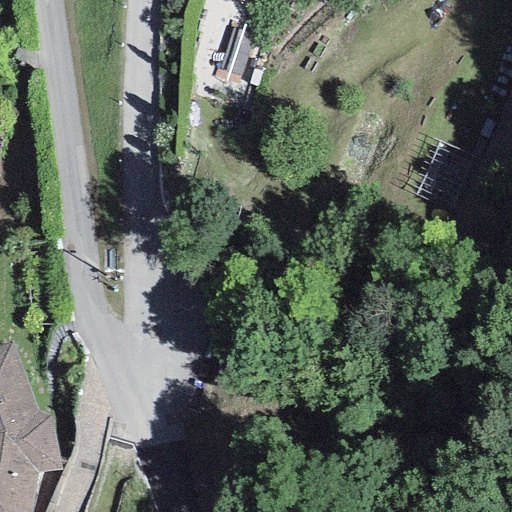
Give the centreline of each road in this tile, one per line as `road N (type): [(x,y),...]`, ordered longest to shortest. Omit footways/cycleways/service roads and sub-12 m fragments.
road 1 (residential): [(44,0),(91,319),(139,398)]
road 2 (residential): [(143,0),(141,214),(157,321),(139,398)]
road 3 (unclassified): [(139,398),(178,511)]
road 4 (track): [(139,398),(101,511)]
